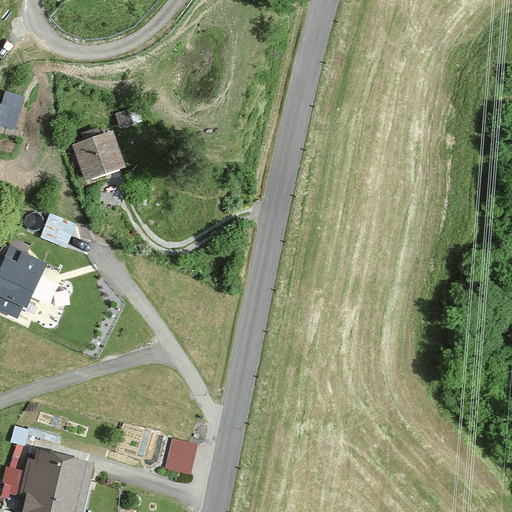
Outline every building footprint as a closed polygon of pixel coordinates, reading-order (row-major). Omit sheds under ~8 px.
[(109,130),(72,142),(82,175),(120,164),(109,130)] [(50,211),(41,234),(70,246),(80,223),(50,211)] [(44,261),(8,246),(0,264),(0,308),(20,317),(44,261)] [(198,444),(171,437),(164,466),(191,473),(198,444)] [(77,511),(88,462),(35,450),(24,511),(77,511)]
